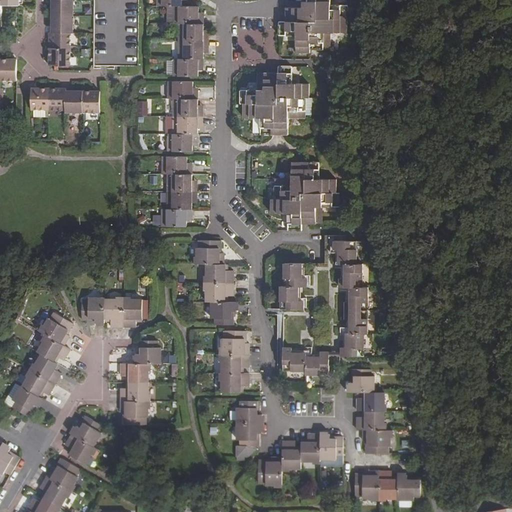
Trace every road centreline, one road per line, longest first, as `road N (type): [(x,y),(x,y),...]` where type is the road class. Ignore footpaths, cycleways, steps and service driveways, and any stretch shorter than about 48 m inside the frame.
road 1 (residential): [(270,0),(222,19),(219,199),(259,250)]
road 2 (residential): [(259,250),(258,310),(277,420)]
road 3 (residential): [(100,348),(99,390),(71,404),(44,449)]
